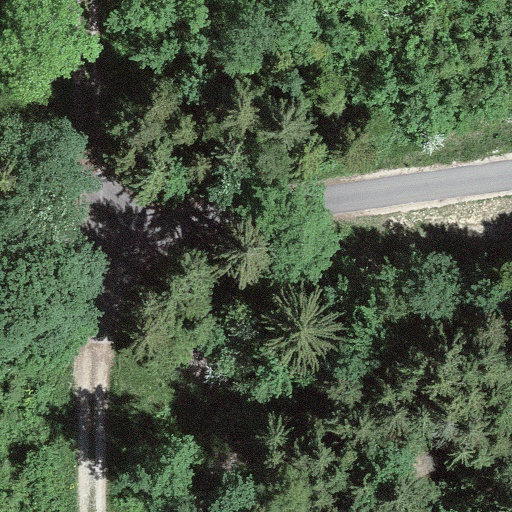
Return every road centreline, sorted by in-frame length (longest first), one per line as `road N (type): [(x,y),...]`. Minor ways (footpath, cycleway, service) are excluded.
road 1 (unclassified): [(98,243),(511,180)]
road 2 (track): [(110,511),(98,243)]
road 3 (track): [(93,0),(98,243)]
